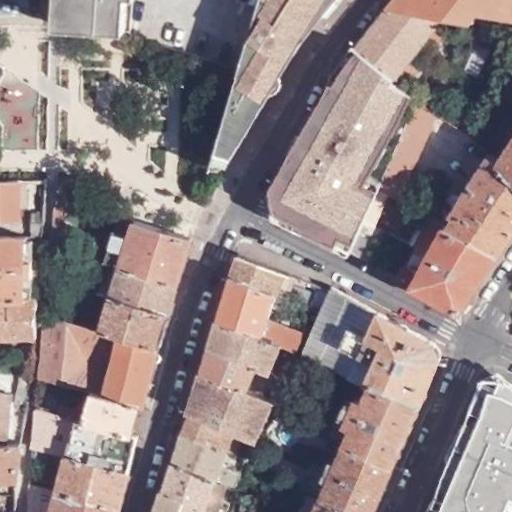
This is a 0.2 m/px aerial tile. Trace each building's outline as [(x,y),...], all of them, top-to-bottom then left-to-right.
[(68,0),(67,26),(125,31),(127,0),(68,0)] [(127,0),(125,31),(135,32),(136,0),(127,0)] [(263,0),(242,72),(214,164),(219,163),(228,159),(238,151),(309,37),(321,24),(324,14),(336,0),(263,0)] [(511,0),(397,0),(381,22),(434,35),(463,41),(473,29),(511,35),(511,0)] [(434,35),(381,22),(350,62),(408,106),(415,97),(420,88),(429,75),(410,64),(434,35)] [(0,116),(28,117),(28,129),(46,129),(47,54),(15,54),(15,27),(0,27),(0,116)] [(300,245),(344,266),(350,254),(377,200),(382,191),(418,112),(408,106),(350,62),(264,203),(268,230),(300,245)] [(511,106),(511,73),(496,96),(511,106)] [(415,97),(422,104),(443,117),(463,129),(473,111),(446,96),(442,102),(420,88),(415,97)] [(408,106),(418,112),(422,104),(415,97),(408,106)] [(393,196),(402,200),(443,117),(422,104),(418,112),(382,191),(393,196)] [(511,178),(511,152),(500,169),(511,178)] [(501,254),(511,237),(511,178),(500,169),(488,159),(470,194),(456,188),(439,221),(501,254)] [(0,219),(19,219),(21,179),(10,179),(0,179),(0,219)] [(350,254),(369,262),(382,239),(374,235),(393,196),(382,191),(377,200),(350,254)] [(44,237),(46,215),(33,215),(32,237),(44,237)] [(466,308),(501,254),(439,221),(433,218),(399,278),(457,310),(462,310),(466,308)] [(193,237),(136,220),(132,235),(117,231),(107,263),(122,268),(179,285),(193,237)] [(70,230),(53,224),(51,246),(65,250),(70,230)] [(28,259),(28,237),(0,236),(0,301),(27,301),(26,277),(34,277),(34,259),(28,259)] [(284,272),(239,255),(232,277),(274,294),(284,272)] [(86,280),(48,268),(47,278),(49,278),(67,283),(83,288),(86,280)] [(179,285),(122,268),(114,298),(170,314),(179,285)] [(274,294),(232,277),(218,318),(280,344),(295,351),(303,336),(264,319),(274,294)] [(67,283),(49,278),(48,287),(64,291),(67,283)] [(322,297),(327,288),(304,279),(300,289),(322,297)] [(434,341),(335,288),(302,354),(370,383),(421,404),(441,358),(434,341)] [(114,298),(98,293),(94,309),(109,314),(104,331),(160,348),(170,314),(114,298)] [(0,338),(36,338),(39,301),(27,301),(0,301),(0,338)] [(104,331),(47,313),(44,352),(41,376),(92,391),(141,405),(145,406),(157,358),(160,348),(104,331)] [(280,344),(218,318),(210,344),(276,374),(282,377),(287,368),(272,362),(280,344)] [(266,398),(276,374),(210,344),(201,370),(266,398)] [(33,368),(35,350),(24,348),(21,367),(33,368)] [(28,403),(33,368),(21,367),(16,401),(28,403)] [(264,413),(271,400),(266,398),(201,370),(198,379),(188,412),(231,430),(253,440),(264,413)] [(395,465),(421,404),(370,383),(363,398),(357,396),(354,405),(347,403),(343,412),(349,415),(345,424),(351,428),(344,443),(395,465)] [(511,511),(511,402),(482,387),(431,511),(511,511)] [(141,405),(92,391),(84,419),(133,432),(141,405)] [(0,445),(21,444),(26,411),(10,410),(11,394),(0,392),(0,445)] [(61,402),(58,411),(75,416),(78,407),(61,402)] [(58,411),(37,406),(36,416),(56,421),(58,411)] [(231,430),(188,412),(182,429),(224,448),(231,430)] [(133,432),(84,419),(77,417),(67,455),(128,471),(138,434),(133,432)] [(224,448),(182,429),(172,461),(213,479),(234,488),(239,476),(217,468),(224,448)] [(351,511),(374,511),(395,465),(344,443),(334,465),(330,463),(326,470),(332,472),(328,480),(313,473),(305,492),(320,498),(351,511)] [(0,481),(17,481),(21,444),(0,445),(0,481)] [(269,453),(258,448),(254,459),(250,468),(261,473),(269,453)] [(128,471),(67,455),(57,492),(119,508),(122,495),(128,471)] [(213,479),(172,461),(163,486),(204,503),(223,511),(224,511),(228,502),(208,493),(213,479)] [(57,492),(28,484),(25,511),(117,511),(119,508),(57,492)] [(200,511),(204,503),(163,486),(161,485),(153,511),(200,511)] [(351,511),(320,498),(314,511),(312,511),(308,510),(307,511),(351,511)]
